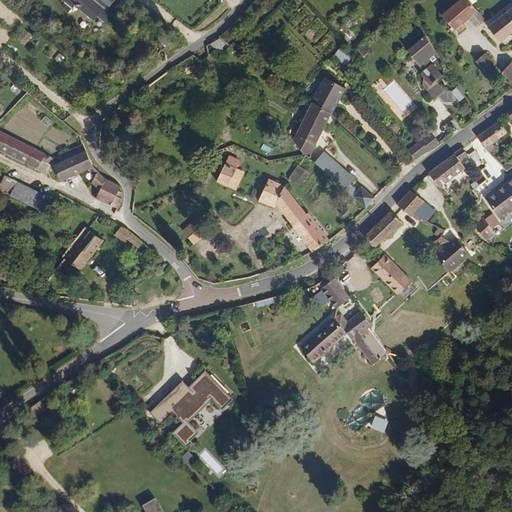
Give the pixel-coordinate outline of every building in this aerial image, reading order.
[(65,0),(68,2),(67,4),(71,10),(78,2),(86,9),(83,12),(93,20),(96,17),(104,23),(111,15),(105,9),(106,6),(113,12),(120,5),(115,1),(115,0),(65,0)] [(489,18),(471,0),(459,0),(442,16),(459,35),(466,29),(463,25),(470,18),(478,27),(489,18)] [(508,41),(511,38),(511,12),(494,25),(508,41)] [(174,44),(167,33),(158,39),(166,50),(174,44)] [(447,68),(423,39),(406,55),(423,73),(421,76),(425,81),(426,89),(439,101),(443,97),(448,102),(460,101),(460,100),(463,99),(464,101),(470,95),(461,85),(457,90),(450,91),(440,81),(444,77),(441,74),(447,68)] [(496,46),(487,54),(495,63),(504,55),(496,46)] [(345,63),(350,56),(339,49),(334,56),(345,63)] [(327,112),(339,92),(320,80),(307,101),(327,112)] [(309,142),(327,112),(307,101),(283,140),(302,155),(337,186),(345,176),(309,142)] [(444,122),(439,129),(449,137),(454,129),(444,122)] [(485,145),(504,130),(497,122),(478,137),(485,145)] [(410,159),(433,140),(434,140),(427,131),(418,137),(413,139),(402,148),(410,159)] [(88,167),(79,138),(49,149),(51,156),(42,159),(50,179),(88,167)] [(0,143),(0,159),(28,171),(32,163),(36,164),(38,158),(0,143)] [(441,181),(465,162),(462,159),(469,153),(464,147),(433,173),(441,181)] [(238,193),(246,176),(239,173),(242,165),(230,160),(218,185),(230,191),(231,190),(238,193)] [(299,184),(305,168),(296,164),(290,180),(299,184)] [(118,186),(105,181),(107,173),(92,168),(87,182),(98,187),(95,196),(117,204),(121,193),(116,191),(118,186)] [(38,202),(44,186),(11,172),(3,189),(38,202)] [(496,226),(511,212),(511,172),(476,203),(496,226)] [(299,208),(277,183),(277,181),(260,175),(252,198),(270,204),(271,201),(311,246),(323,235),(301,207),(299,208)] [(367,196),(356,186),(346,195),(357,205),(367,196)] [(234,202),(238,193),(231,190),(230,191),(226,199),(234,202)] [(409,212),(422,201),(413,193),(401,206),(409,212)] [(376,252),(405,225),(393,214),(365,240),(376,252)] [(142,240),(122,223),(118,221),(111,230),(134,249),(142,240)] [(78,271),(104,237),(90,224),(74,243),(62,259),(78,271)] [(202,225),(189,236),(199,248),(212,237),(202,225)] [(454,234),(429,258),(446,276),(471,253),(454,234)] [(408,281),(382,251),(374,257),(368,262),(395,292),(408,281)] [(319,281),(332,271),(328,265),(315,276),(319,281)] [(347,291),(332,271),(319,281),(334,300),(347,291)] [(332,316),(299,347),(312,362),(346,331),(369,359),(383,348),(365,324),(369,320),(359,305),(344,316),(339,309),(332,312),(332,316)] [(224,407),(233,398),(206,370),(190,387),(183,380),(150,413),(163,425),(175,413),(183,421),(173,431),(189,448),(205,432),(191,419),(213,396),(224,407)] [(43,414),(38,406),(22,416),(34,420),(43,414)] [(371,427),(384,432),(389,420),(376,415),(371,427)] [(187,450),(182,457),(191,463),(195,456),(187,450)] [(19,483),(32,474),(20,457),(6,467),(19,483)]
